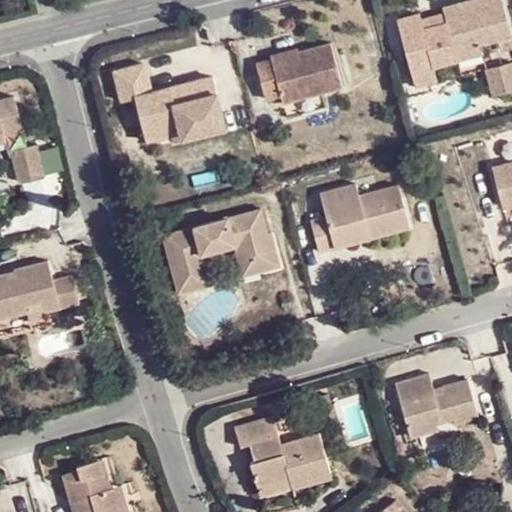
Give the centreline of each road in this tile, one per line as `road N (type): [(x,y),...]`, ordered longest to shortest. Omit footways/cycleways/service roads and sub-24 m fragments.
road 1 (residential): [(158,404),(50,34)]
road 2 (residential): [(158,404),(511,300)]
road 3 (residential): [(0,448),(158,404)]
road 4 (residential): [(50,34),(186,0)]
